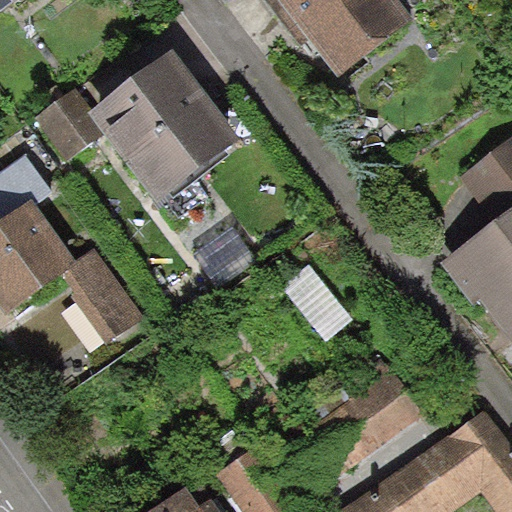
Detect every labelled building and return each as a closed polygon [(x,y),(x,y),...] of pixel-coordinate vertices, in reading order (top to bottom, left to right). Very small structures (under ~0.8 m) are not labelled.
[(0,0),(0,4),(3,8),(13,0),(17,0),(19,2),(21,0),(0,0)] [(398,0),(270,0),(304,43),(310,38),(340,78),(415,21),(398,0)] [(92,109),(87,113),(104,135),(156,204),(171,192),(175,197),(232,155),(229,150),(243,139),(174,48),(92,109)] [(87,113),(92,109),(76,87),(36,118),(66,161),(104,135),(87,113)] [(511,345),(511,138),(463,176),(496,218),(439,262),(476,310),(481,306),(511,345)] [(0,221),(32,199),(38,206),(54,194),(26,156),(0,174),(0,221)] [(32,199),(0,221),(0,308),(6,317),(11,313),(16,321),(66,286),(106,343),(144,317),(96,248),(77,262),(38,206),(32,199)] [(294,281),(325,333),(349,319),(318,267),(294,281)] [(395,367),(312,426),(344,470),(427,411),(395,367)] [(449,511),(479,492),(492,511),(511,511),(511,443),(489,410),(339,511),(449,511)] [(261,446),(219,473),(245,511),(283,511),(298,502),(261,446)] [(186,490),(153,511),(223,511),(212,496),(198,506),(186,490)]
